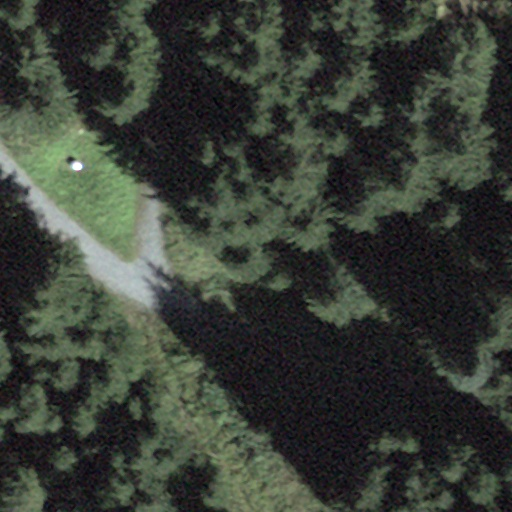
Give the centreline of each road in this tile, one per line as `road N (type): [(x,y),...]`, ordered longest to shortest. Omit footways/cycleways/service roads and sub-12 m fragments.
road 1 (track): [(511,412),(451,390),(298,357),(134,290)]
road 2 (track): [(0,163),(49,227),(134,290)]
